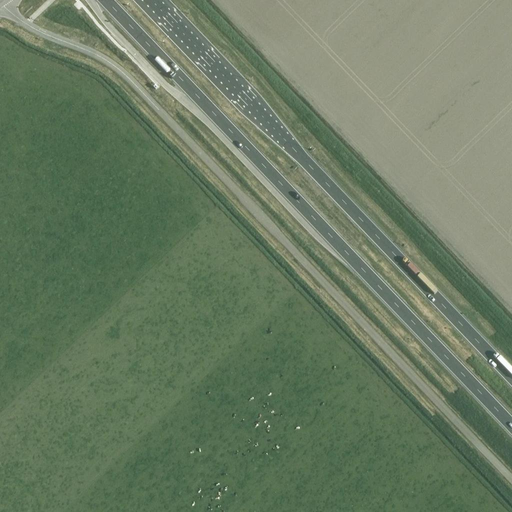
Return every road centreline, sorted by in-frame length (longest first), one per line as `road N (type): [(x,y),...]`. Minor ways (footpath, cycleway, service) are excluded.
road 1 (unclassified): [(511,477),(148,97),(0,4)]
road 2 (trunk): [(100,0),(511,429)]
road 3 (trunk): [(511,373),(152,0)]
